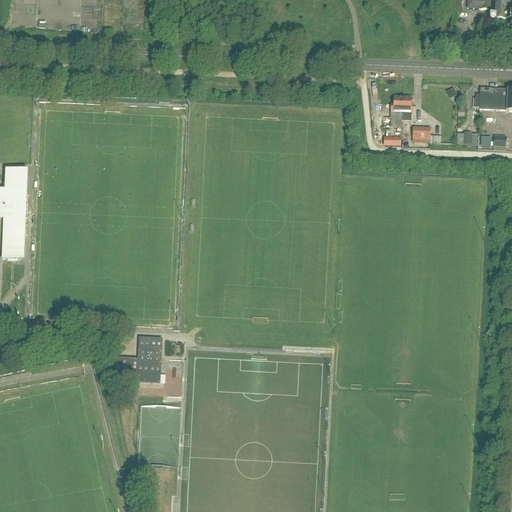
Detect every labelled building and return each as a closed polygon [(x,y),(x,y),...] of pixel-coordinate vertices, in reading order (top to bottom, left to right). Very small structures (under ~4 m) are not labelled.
[(496,5),(510,5),(510,0),(480,0),(476,0),(468,0),(468,11),(490,12),(490,0),(496,1),(496,5)] [(511,5),(510,5),(496,5),(495,17),(491,16),(491,23),(495,23),(495,24),(505,25),(505,28),(511,28),(511,5)] [(480,101),(511,103),(511,92),(480,91),(480,101)] [(391,108),(391,121),(392,121),(391,130),(401,130),(402,115),(403,115),(403,100),(394,100),(394,108),(391,108)] [(403,115),(402,115),(402,123),(411,124),(411,116),(413,116),(414,109),(411,109),(412,101),(403,100),(403,115)] [(511,113),(511,103),(480,101),(479,112),(511,113)] [(431,131),(414,130),(413,142),(430,143),(431,131)] [(401,133),(386,133),(386,149),(400,150),(401,133)] [(505,149),(506,139),(494,139),(493,149),(505,149)] [(2,262),(17,263),(18,237),(28,237),(28,219),(19,219),(19,215),(28,215),(29,197),(20,197),(21,171),(6,170),(5,194),(0,193),(0,222),(4,223),(2,262)] [(131,377),(137,378),(137,379),(137,386),(160,387),(163,342),(139,341),(138,359),(138,361),(132,361),(131,377)] [(115,378),(128,378),(129,360),(116,360),(115,378)]
